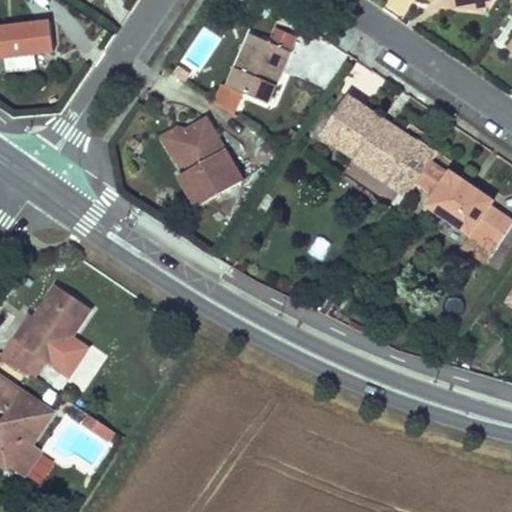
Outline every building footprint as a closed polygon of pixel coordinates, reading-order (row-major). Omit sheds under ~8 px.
[(50,19),(0,26),(0,58),(55,51),(50,19)] [(291,52),(250,35),(227,90),(269,107),(291,52)] [(346,94),(319,134),(353,157),(350,161),(386,184),(386,185),(405,198),(417,181),(429,163),(436,153),(416,140),(415,140),(410,149),(375,126),(381,117),(346,94)] [(150,124),(170,159),(177,154),(173,146),(177,134),(165,115),(150,124)] [(415,140),(381,117),(375,126),(410,149),(415,140)] [(239,184),(204,120),(177,134),(173,146),(177,154),(186,170),(175,176),(194,209),(239,184)] [(452,174),(450,177),(429,163),(417,181),(437,196),(428,208),(470,238),(474,234),(499,252),(511,233),(511,225),(490,210),(494,204),(452,174)] [(0,351),(0,354),(28,374),(39,358),(50,367),(91,310),(55,284),(30,319),(13,343),(9,340),(0,351)] [(26,316),(9,340),(13,343),(30,319),(26,316)] [(91,377),(106,355),(94,347),(79,369),(91,377)] [(47,413),(0,382),(0,468),(1,469),(4,465),(21,476),(36,453),(25,446),(47,413)] [(111,432),(88,416),(81,426),(104,442),(111,432)]
